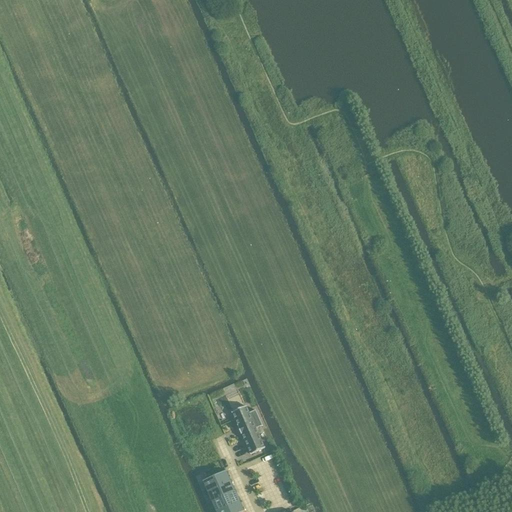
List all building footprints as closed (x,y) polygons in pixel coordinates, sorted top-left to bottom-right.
[(255,411),(249,413),(247,408),(246,407),(245,408),(240,410),(238,410),(233,413),(232,413),(233,415),(235,420),(238,426),(237,426),(241,436),(242,436),(250,455),(265,449),(256,429),(263,426),(255,411)] [(207,492),(231,482),(227,472),(203,482),(207,492)] [(236,492),(231,482),(207,492),(212,502),(236,492)] [(216,511),(240,502),(236,492),(212,502),(216,511)] [(244,511),(245,511),(244,511),(240,502),(216,511),(244,511)]
